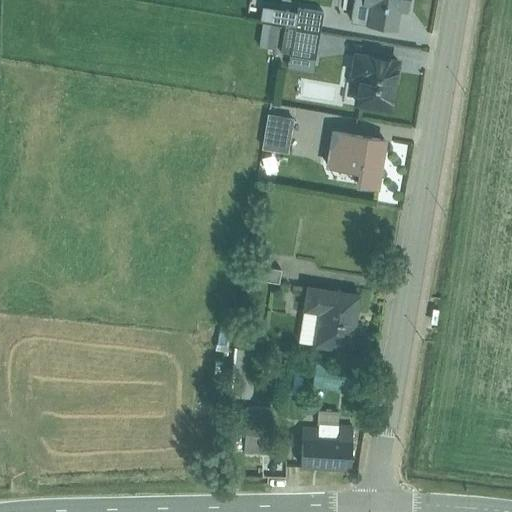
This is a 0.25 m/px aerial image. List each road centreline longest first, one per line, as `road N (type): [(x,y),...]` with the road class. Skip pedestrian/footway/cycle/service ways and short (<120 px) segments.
road 1 (unclassified): [(374,506),(453,0)]
road 2 (tertiary): [(132,511),(374,506)]
